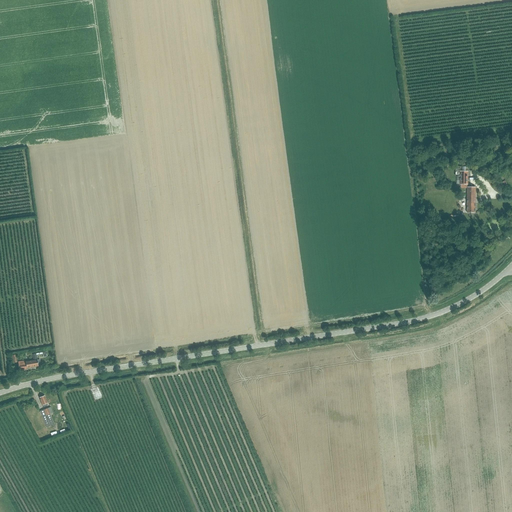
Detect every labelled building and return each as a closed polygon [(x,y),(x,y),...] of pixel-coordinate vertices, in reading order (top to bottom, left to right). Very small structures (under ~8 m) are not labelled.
[(476,188),(468,187),(467,212),(475,212),(476,188)] [(34,361),(26,363),(25,361),(18,363),(19,371),(27,370),(27,369),(38,367),(37,357),(36,355),(33,355),(34,361)] [(56,392),(48,395),(51,403),(55,402),(55,404),(59,402),(56,392)] [(45,396),(39,398),(43,407),(47,405),(47,403),(45,396)] [(48,408),(44,410),(40,411),(46,427),(54,424),(48,408)]
